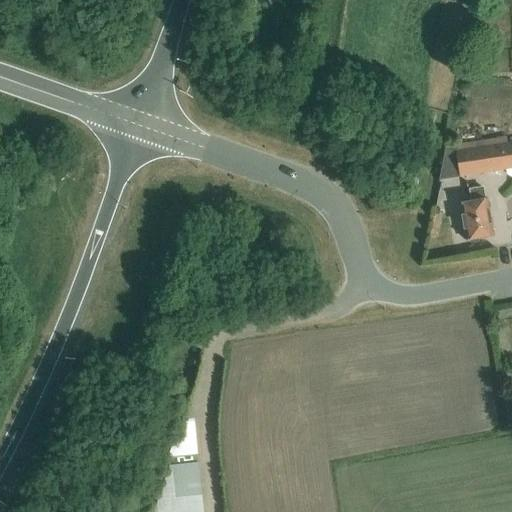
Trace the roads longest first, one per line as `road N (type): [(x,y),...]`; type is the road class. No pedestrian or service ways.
road 1 (motorway): [(0,463),(44,376),(138,125)]
road 2 (tertiary): [(366,276),(325,196),(138,125)]
road 3 (unclassified): [(366,276),(330,311),(234,330),(215,344),(203,451)]
road 4 (tertiary): [(511,280),(422,298),(394,294),(366,276)]
road 5 (secondary): [(138,125),(0,77)]
road 6 (motorway): [(138,125),(181,0)]
